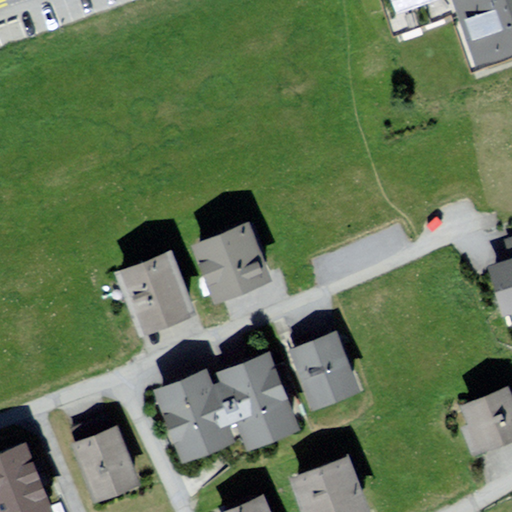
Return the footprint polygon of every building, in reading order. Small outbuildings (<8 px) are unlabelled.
[(511,0),(389,0),(395,15),(441,0),(442,0),(464,63),(511,47),(511,0)] [(248,225),(189,244),(208,302),(267,283),(248,225)] [(170,251),(112,270),(135,336),(193,316),(170,251)] [(511,259),(488,267),(501,314),(511,311),(511,259)] [(336,337),(291,352),(310,409),(355,393),(336,337)] [(206,376),(153,394),(179,466),(235,447),(228,428),(236,425),(245,450),(297,432),(271,357),(219,375),(222,385),(210,389),(206,376)] [(511,438),(511,404),(505,387),(458,406),(465,424),(458,427),(469,455),(511,438)] [(117,430),(71,447),(93,505),(139,487),(117,430)] [(0,511),(60,511),(59,508),(51,511),(25,443),(0,452),(0,511)] [(347,466),(298,484),(308,511),(356,511),(363,510),(347,466)] [(265,511),(261,500),(228,511),(265,511)]
